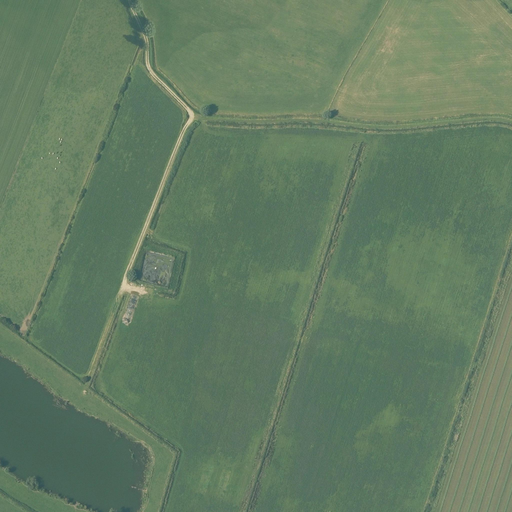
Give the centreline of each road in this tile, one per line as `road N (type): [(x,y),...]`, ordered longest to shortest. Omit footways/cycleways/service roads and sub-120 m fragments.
road 1 (track): [(511,117),(192,113)]
road 2 (track): [(192,113),(88,369)]
road 3 (track): [(129,0),(151,73),(192,113)]
